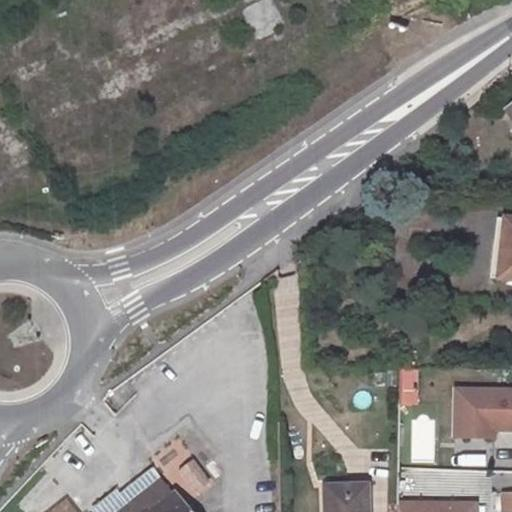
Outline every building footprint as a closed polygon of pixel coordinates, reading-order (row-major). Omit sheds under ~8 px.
[(273,0),(263,0),(240,11),(255,42),(286,27),(273,0)] [(511,215),(495,213),(486,275),(511,278),(511,215)] [(511,386),(449,385),(448,438),(491,439),(491,430),(511,430),(511,386)] [(167,477),(187,498),(207,479),(187,458),(167,477)] [(160,477),(116,511),(187,511),(173,494),(160,477)] [(366,511),(366,485),(324,487),(324,511),(366,511)] [(511,511),(511,492),(499,493),(498,511),(511,511)] [(473,511),(474,502),(397,501),(396,511),(473,511)]
